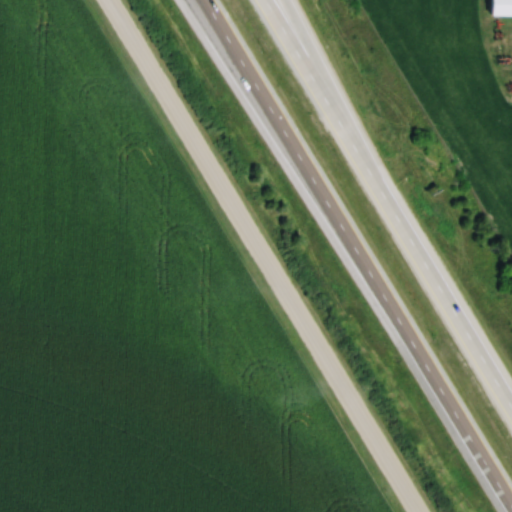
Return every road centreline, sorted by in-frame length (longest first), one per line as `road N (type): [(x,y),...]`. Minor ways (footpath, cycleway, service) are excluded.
road 1 (motorway): [(193,0),(507,511)]
road 2 (tertiary): [(419,511),(109,0)]
road 3 (motorway): [(511,414),(260,0)]
road 4 (motorway): [(368,179),(281,0)]
